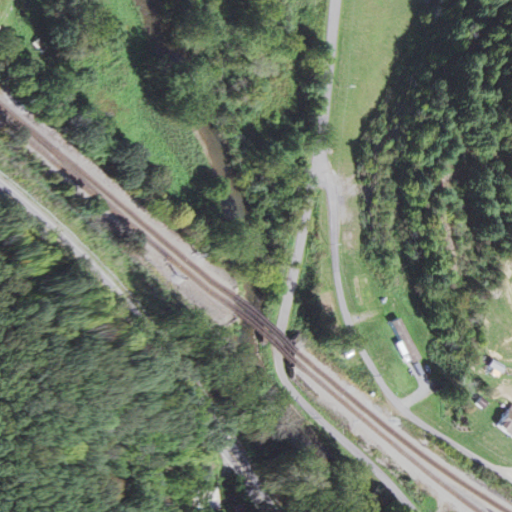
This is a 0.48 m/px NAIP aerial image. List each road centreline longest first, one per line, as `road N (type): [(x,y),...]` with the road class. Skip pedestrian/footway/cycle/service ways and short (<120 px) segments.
road 1 (residential): [(414,511),(297,397),(280,363),(321,130),(334,0)]
road 2 (residential): [(511,480),(413,417),(362,351),(340,299),(321,130)]
road 3 (secondary): [(269,511),(132,317),(0,189)]
